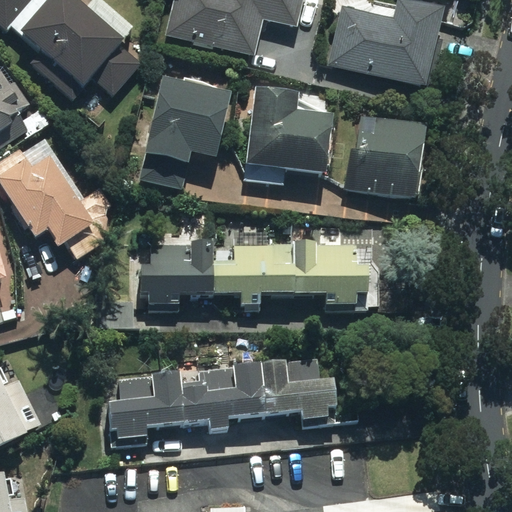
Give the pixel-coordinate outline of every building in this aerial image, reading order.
[(49,0),(38,0),(37,3),(33,0),(0,0),(0,28),(19,45),(22,42),(87,96),(97,84),(115,99),(141,68),(119,50),(122,45),(67,0),(54,0),(52,2),(49,0)] [(304,0),(178,0),(169,41),(255,61),(263,25),(297,33),(304,0)] [(398,4),(394,23),(342,11),(329,69),(425,90),(443,14),(398,4)] [(4,70),(0,69),(0,155),(29,136),(16,116),(23,112),(2,78),(4,70)] [(163,85),(146,160),(189,170),(191,161),(215,167),(230,100),(163,85)] [(333,122),(297,118),(299,101),(256,95),(247,171),(326,180),(333,122)] [(356,159),(350,158),(344,195),(414,206),(426,130),(362,121),(356,159)] [(27,166),(0,183),(0,194),(34,244),(47,236),(57,252),(67,248),(80,265),(105,248),(113,213),(100,193),(78,207),(49,164),(32,174),(27,166)] [(141,272),(141,299),(149,299),(149,310),(180,310),(180,300),(243,300),(243,312),(261,312),(261,300),(326,300),(326,310),(369,310),(369,273),(357,273),(357,249),(153,250),(153,272),(141,272)] [(107,408),(109,435),(118,434),(119,445),(149,442),(148,433),(211,426),(212,438),(230,436),(229,426),(300,418),(301,427),(329,424),(328,415),(338,414),(335,387),(322,389),(320,365),(116,386),(119,407),(107,408)] [(0,452),(27,438),(26,436),(43,427),(20,384),(3,392),(0,385),(0,452)] [(0,482),(0,511),(26,511),(25,502),(9,505),(3,482),(0,482)]
